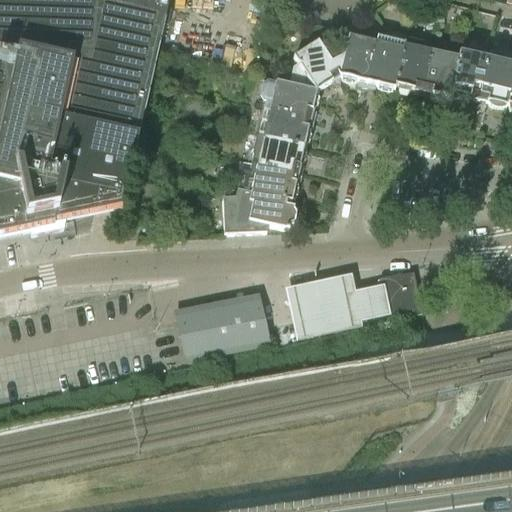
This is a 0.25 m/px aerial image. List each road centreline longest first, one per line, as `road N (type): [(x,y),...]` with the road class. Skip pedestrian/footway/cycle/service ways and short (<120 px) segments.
road 1 (unclassified): [(0,289),(76,275),(344,256)]
road 2 (residential): [(344,256),(369,166),(511,185)]
road 3 (tertiary): [(511,344),(471,427),(396,511)]
road 4 (unclassified): [(344,256),(511,239)]
